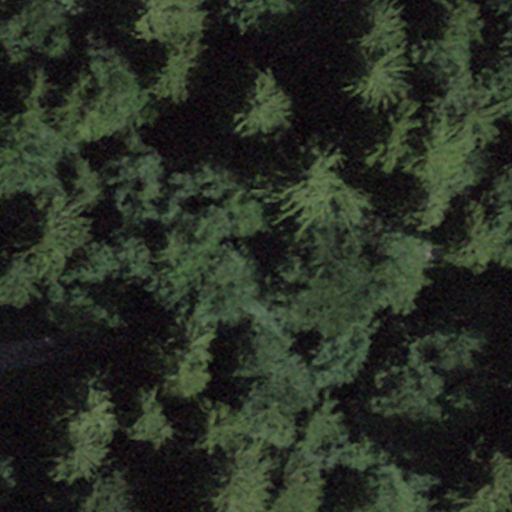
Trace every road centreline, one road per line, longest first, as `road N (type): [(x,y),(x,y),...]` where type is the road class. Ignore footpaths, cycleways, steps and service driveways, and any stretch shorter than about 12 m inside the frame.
road 1 (track): [(511,219),(457,235),(287,314),(0,362)]
road 2 (track): [(0,187),(370,0)]
